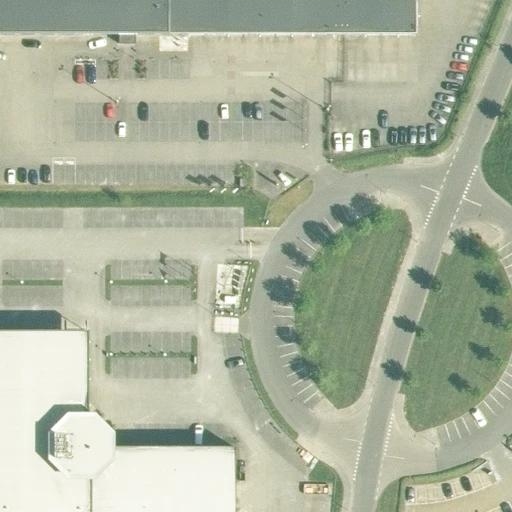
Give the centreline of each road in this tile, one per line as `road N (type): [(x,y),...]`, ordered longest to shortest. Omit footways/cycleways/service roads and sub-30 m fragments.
road 1 (residential): [(371,449),(322,435),(279,393),(261,339),(265,281),(293,229),(339,193),(384,181),(448,196)]
road 2 (unknown): [(319,84),(64,78),(52,140)]
road 3 (unknown): [(324,131),(52,140)]
road 4 (residential): [(371,449),(448,196)]
road 5 (unknown): [(319,84),(408,83),(435,51),(454,0)]
road 6 (residential): [(448,196),(511,45)]
road 7 (residential): [(511,418),(477,447),(430,463),(371,449)]
road 8 (unknown): [(52,140),(9,140),(3,133),(0,36)]
